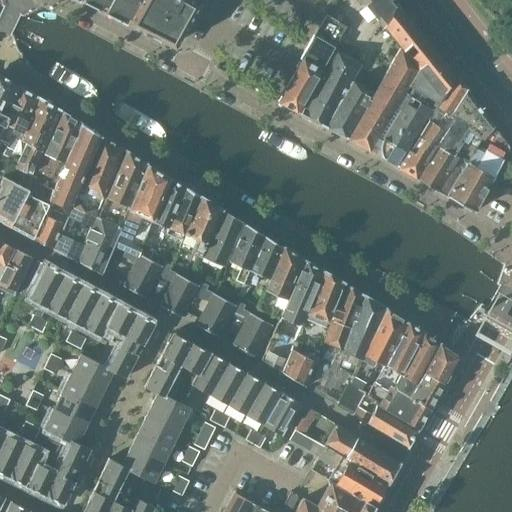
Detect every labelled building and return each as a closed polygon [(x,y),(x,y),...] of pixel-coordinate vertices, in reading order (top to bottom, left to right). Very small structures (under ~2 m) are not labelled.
[(201,0),(84,0),(83,3),(175,49),(201,0)] [(384,26),(396,4),(397,3),(395,0),(360,0),(383,28),(384,26)] [(429,109),(430,108),(433,110),(435,106),(449,115),(465,89),(455,76),(396,4),(384,26),(385,26),(384,27),(401,48),(416,70),(403,93),(429,109)] [(326,15),(300,59),(302,60),(280,100),(277,98),(276,100),(279,102),(278,102),(297,113),(335,47),(346,29),(326,15)] [(336,51),(310,96),(301,114),(326,127),(348,139),(369,150),(403,93),(416,70),(401,48),(371,100),(368,99),(372,92),(352,82),(361,64),(336,51)] [(0,115),(7,119),(20,87),(0,75),(0,115)] [(0,137),(16,146),(37,97),(20,87),(7,119),(0,136),(0,137)] [(433,110),(427,119),(428,120),(441,128),(441,129),(444,131),(436,145),(452,154),(466,130),(480,138),(492,125),(465,89),(449,115),(435,106),(433,110)] [(380,153),(381,154),(380,156),(396,165),(429,109),(403,93),(369,150),(374,153),(377,148),(380,149),(379,151),(380,152),(380,153)] [(59,113),(60,110),(37,97),(16,146),(9,164),(8,163),(4,177),(25,188),(31,175),(42,153),(59,113)] [(42,153),(31,175),(25,188),(30,190),(27,195),(48,206),(50,201),(80,123),(63,113),(46,154),(42,153)] [(428,120),(399,168),(416,178),(436,144),(436,145),(444,131),(441,129),(441,128),(428,120)] [(99,135),(80,123),(50,201),(53,202),(70,210),(71,207),(99,135)] [(436,144),(416,178),(447,196),(472,153),(473,153),(495,129),(492,125),(480,138),(466,130),(452,154),(436,145),(436,144)] [(472,153),(447,196),(474,212),(475,212),(508,152),(508,151),(509,150),(509,148),(509,147),(509,146),(508,145),(496,129),(495,129),(473,153),(472,153)] [(99,135),(71,207),(95,216),(122,149),(99,135)] [(146,164),(125,151),(105,198),(129,208),(146,164)] [(152,219),(170,178),(146,164),(129,208),(121,228),(114,245),(137,255),(152,219)] [(30,190),(25,188),(4,177),(0,185),(0,220),(11,227),(27,195),(30,190)] [(170,178),(152,219),(167,226),(186,188),(170,178)] [(201,197),(186,188),(167,226),(165,232),(181,239),(201,197)] [(50,207),(48,206),(27,195),(11,227),(33,239),(50,207)] [(178,247),(200,257),(222,210),(201,197),(181,239),(178,247)] [(70,210),(53,202),(50,207),(33,239),(55,250),(70,210)] [(95,216),(71,207),(70,210),(55,250),(77,262),(95,216)] [(222,210),(200,257),(223,266),(242,222),(222,210)] [(101,218),(95,216),(77,262),(101,275),(114,245),(121,228),(100,220),(101,218)] [(235,280),(242,284),(264,236),(245,224),(227,261),(241,268),(235,280)] [(283,248),(264,236),(242,284),(252,288),(258,274),(269,279),(283,248)] [(0,240),(0,276),(14,248),(0,240)] [(32,258),(14,248),(0,276),(0,289),(13,296),(32,258)] [(283,248),(269,279),(266,290),(285,299),(303,259),(283,248)] [(148,293),(162,266),(139,254),(137,257),(127,252),(124,257),(135,263),(122,286),(145,298),(148,293)] [(331,322),(330,322),(328,321),(327,322),(307,313),(324,272),(323,272),(316,268),(305,261),(275,329),(278,330),(264,362),(281,372),(293,345),(317,356),(331,322)] [(157,275),(164,279),(169,270),(171,266),(164,262),(163,263),(162,266),(157,275)] [(62,275),(44,265),(27,298),(45,307),(62,275)] [(164,279),(171,283),(162,300),(159,306),(182,318),(185,312),(194,295),(199,286),(198,286),(176,274),(169,270),(164,279)] [(324,272),(307,313),(327,322),(327,321),(343,283),(324,272)] [(81,284),(62,275),(45,307),(63,317),(81,284)] [(206,290),(208,286),(200,282),(198,286),(199,286),(194,295),(201,299),(206,290)] [(99,294),(81,284),(63,317),(82,327),(99,294)] [(386,310),(346,285),(330,322),(331,322),(317,356),(305,386),(338,406),(363,355),(386,310)] [(235,305),(206,290),(201,299),(208,302),(196,325),(218,337),(231,314),(235,306),(235,305)] [(117,304),(99,294),(82,327),(100,337),(106,326),(117,304)] [(243,309),(245,306),(237,302),(235,305),(235,306),(231,314),(238,318),(243,309)] [(151,322),(118,304),(106,326),(115,331),(99,363),(98,364),(125,378),(153,326),(151,322)] [(232,345),(255,357),(272,325),(243,309),(238,318),(245,322),(232,345)] [(363,355),(383,365),(406,322),(386,310),(363,355)] [(40,319),(33,315),(27,325),(35,329),(40,319)] [(47,323),(40,319),(35,329),(42,333),(47,323)] [(406,322),(383,365),(374,382),(388,389),(390,385),(393,387),(393,386),(400,375),(424,333),(406,322)] [(77,335),(70,331),(65,341),(72,345),(77,335)] [(424,333),(400,375),(416,382),(423,370),(439,343),(424,333)] [(156,393),(170,401),(171,399),(187,370),(196,375),(208,353),(174,334),(171,335),(143,387),(156,393)] [(84,339),(77,335),(72,345),(79,349),(84,339)] [(423,370),(444,382),(459,356),(439,343),(423,370)] [(317,356),(293,345),(281,372),(305,386),(317,356)] [(71,372),(104,389),(112,372),(98,364),(99,363),(80,353),(71,372)] [(208,353),(196,375),(190,385),(209,395),(227,363),(208,353)] [(60,359),(50,354),(46,361),(56,366),(60,359)] [(56,366),(46,361),(43,369),(53,373),(56,366)] [(245,373),(227,363),(209,395),(227,406),(245,373)] [(400,375),(393,386),(414,400),(423,405),(426,407),(429,408),(443,383),(438,380),(423,370),(416,382),(400,375)] [(104,389),(71,372),(61,391),(95,407),(104,389)] [(227,406),(245,416),(263,383),(245,373),(227,406)] [(417,429),(429,408),(426,407),(423,405),(414,400),(393,387),(390,385),(388,389),(374,382),(368,394),(380,401),(377,405),(417,429)] [(245,416),(263,426),(281,393),(263,383),(245,416)] [(338,406),(353,415),(365,393),(349,383),(338,406)] [(42,395),(32,391),(28,398),(38,403),(42,395)] [(61,391),(52,410),(86,426),(95,407),(61,391)] [(147,411),(181,427),(190,409),(171,399),(170,401),(156,393),(147,411)] [(281,393),(263,426),(282,436),(300,403),(281,393)] [(368,394),(365,393),(353,415),(367,423),(377,405),(380,401),(368,394)] [(9,400),(2,396),(0,399),(0,407),(4,410),(9,400)] [(38,403),(28,398),(25,405),(35,410),(38,403)] [(377,405),(367,423),(406,447),(417,429),(377,405)] [(307,409),(295,430),(294,431),(304,436),(317,414),(307,409)] [(86,426),(52,410),(43,429),(62,438),(76,446),(77,443),(86,426)] [(181,427),(147,411),(138,430),(172,446),(181,427)] [(209,421),(216,424),(221,415),(214,411),(209,421)] [(228,418),(221,415),(216,424),(223,428),(228,418)] [(32,425),(25,421),(20,431),(27,435),(32,425)] [(204,423),(201,430),(211,435),(214,428),(204,423)] [(40,428),(32,425),(27,435),(35,438),(40,428)] [(329,436),(323,447),(387,482),(398,463),(378,451),(376,449),(357,438),(336,425),(329,436)] [(138,430),(129,448),(163,464),(171,446),(138,430)] [(201,430),(197,437),(207,442),(211,435),(201,430)] [(257,435),(250,431),(245,440),(252,444),(257,435)] [(323,447),(304,436),(294,431),(289,440),(310,451),(318,456),(323,447)] [(6,434),(0,446),(0,472),(9,477),(25,444),(6,434)] [(265,438),(257,435),(252,444),(259,448),(265,438)] [(204,450),(207,442),(197,437),(194,445),(204,450)] [(38,464),(27,486),(61,503),(65,501),(91,449),(77,443),(76,446),(62,438),(47,468),(38,464)] [(43,453),(25,444),(9,477),(27,486),(38,464),(43,453)] [(198,452),(189,447),(185,454),(195,459),(198,452)] [(387,482),(323,447),(318,456),(310,469),(373,506),(387,482)] [(163,464),(129,448),(121,464),(120,467),(134,473),(154,483),(163,464)] [(195,459),(185,454),(181,461),(191,466),(195,459)] [(121,464),(108,458),(83,510),(83,511),(127,511),(129,508),(120,504),(134,473),(120,467),(121,464)] [(369,511),(373,506),(310,469),(309,469),(296,494),(291,491),(279,511),(369,511)] [(188,481),(178,476),(175,483),(185,488),(188,481)] [(185,488),(175,483),(171,490),(181,495),(185,488)] [(167,494),(160,490),(155,500),(162,503),(167,494)] [(174,497),(167,494),(162,503),(169,507),(174,497)] [(152,511),(155,507),(135,497),(129,508),(127,511),(152,511)] [(4,511),(28,511),(29,511),(10,501),(4,511)]
